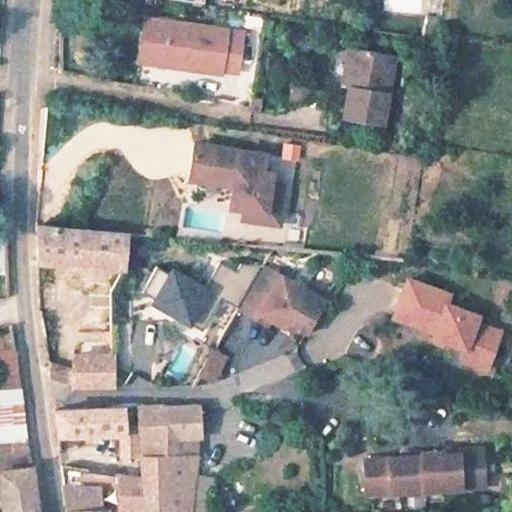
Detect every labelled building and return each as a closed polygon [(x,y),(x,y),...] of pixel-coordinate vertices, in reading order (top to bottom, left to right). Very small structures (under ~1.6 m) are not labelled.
[(165,57),(170,23),(147,19),(141,63),(164,67),(165,57)] [(249,36),(170,23),(165,57),(185,61),(183,70),(227,76),(228,67),(244,69),(249,36)] [(352,49),(345,87),(354,89),(361,50),(352,49)] [(389,127),(400,57),(361,50),(354,89),(348,121),(389,127)] [(164,67),(183,70),(185,61),(165,57),(164,67)] [(259,152),(187,140),(184,171),(225,175),(228,181),(226,204),(239,205),(277,209),(279,189),(264,188),(266,170),(256,169),(259,152)] [(225,175),(184,171),(184,177),(228,181),(225,175)] [(277,209),(239,205),(237,215),(277,219),(277,209)] [(37,262),(124,266),(124,248),(170,253),(172,236),(125,231),(124,233),(36,225),(36,228),(37,262)] [(164,262),(142,302),(185,324),(206,284),(164,262)] [(262,264),(237,307),(256,319),(260,313),(270,318),(284,326),(287,320),(294,324),(307,332),(329,293),(308,282),(305,288),(262,264)] [(477,315),(444,304),(448,295),(407,279),(394,316),(434,331),(431,337),(464,349),(459,359),(484,369),(499,330),(475,320),(477,315)] [(270,318),(260,313),(256,319),(266,324),(270,318)] [(294,324),(287,320),(284,326),(290,330),(294,324)] [(185,374),(197,349),(184,343),(173,368),(185,374)] [(220,359),(210,353),(198,375),(208,381),(220,359)] [(113,356),(67,355),(67,385),(112,386),(113,356)] [(202,436),(200,407),(164,408),(164,407),(136,408),(140,457),(168,456),(166,439),(202,436)] [(54,432),(55,436),(128,433),(128,438),(123,438),(122,445),(122,452),(135,453),(134,428),(131,428),(131,416),(123,416),(123,409),(52,409),(54,432)] [(406,451),(367,454),(369,493),(488,486),(485,443),(460,445),(460,449),(445,449),(445,446),(406,448),(406,451)] [(140,457),(141,476),(60,466),(62,482),(64,511),(74,511),(86,510),(106,509),(146,509),(145,511),(187,511),(190,508),(200,455),(168,456),(140,457)] [(37,511),(31,465),(0,468),(0,511),(37,511)]
